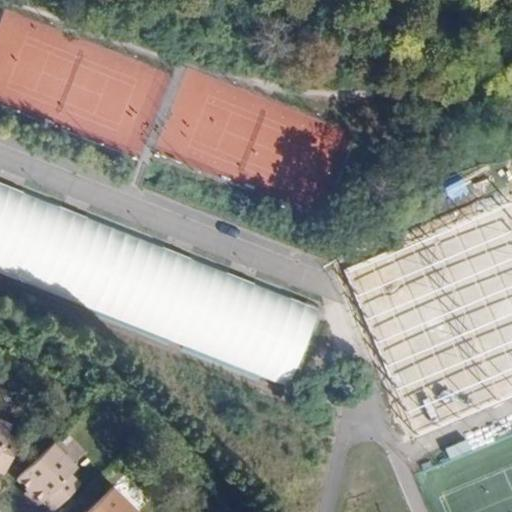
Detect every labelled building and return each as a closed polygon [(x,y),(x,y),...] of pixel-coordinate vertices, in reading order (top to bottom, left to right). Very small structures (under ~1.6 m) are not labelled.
[(320,307),(0,183),(0,270),(288,388),(320,307)] [(511,202),(346,269),(410,431),(511,390),(511,202)] [(6,429),(0,426),(0,472),(15,447),(1,440),(6,429)] [(56,511),(83,485),(73,476),(77,472),(54,448),(17,483),(39,506),(45,500),(56,511)] [(128,511),(108,491),(86,511),(128,511)]
